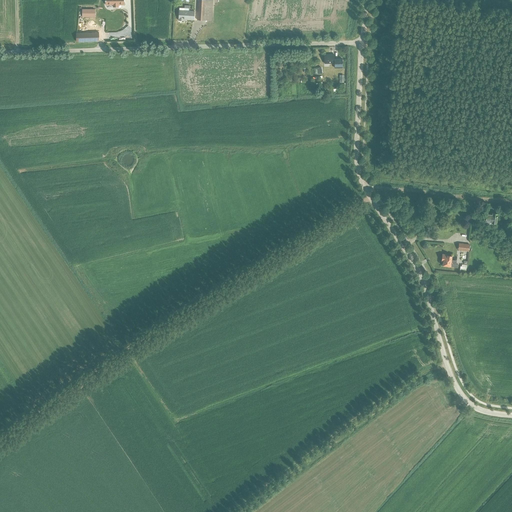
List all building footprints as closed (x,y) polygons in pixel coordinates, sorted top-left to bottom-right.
[(208,0),(198,0),(197,20),(212,21),(213,0),(208,0)] [(179,10),(178,19),(179,19),(179,20),(184,21),(184,19),(194,20),(195,11),(190,10),(190,5),(184,5),(184,8),(179,8),(179,10)] [(77,31),(76,40),(99,41),(100,33),(77,31)] [(334,55),(324,55),(324,63),(334,63),(335,68),(343,68),(342,59),(334,59),(334,55)] [(496,222),(497,213),(492,213),(492,214),(486,213),(486,221),(487,221),(487,222),(489,222),(489,226),(492,227),(493,223),(494,223),(494,222),(496,222)] [(458,264),(456,264),(456,260),(452,260),(452,256),(447,255),(448,254),(443,254),(442,261),(443,261),(443,265),(451,266),(458,267),(458,264)]
